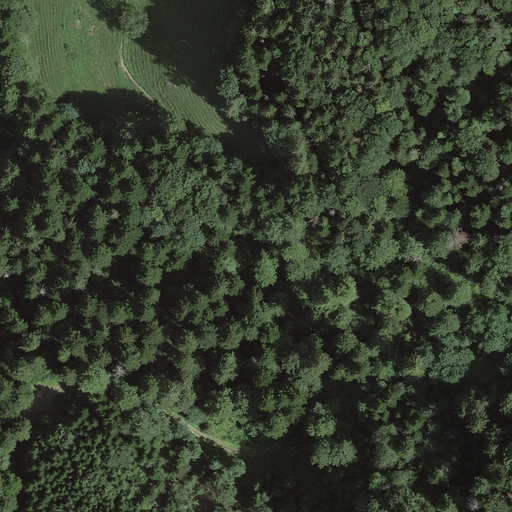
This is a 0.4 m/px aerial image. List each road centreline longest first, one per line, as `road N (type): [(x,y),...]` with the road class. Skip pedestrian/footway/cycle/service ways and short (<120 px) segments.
road 1 (track): [(18,511),(23,443),(57,388),(127,387),(229,449),(259,454),(284,441),(335,382),(391,375),(443,382),(511,352)]
road 2 (track): [(511,301),(432,258),(402,221),(359,226)]
